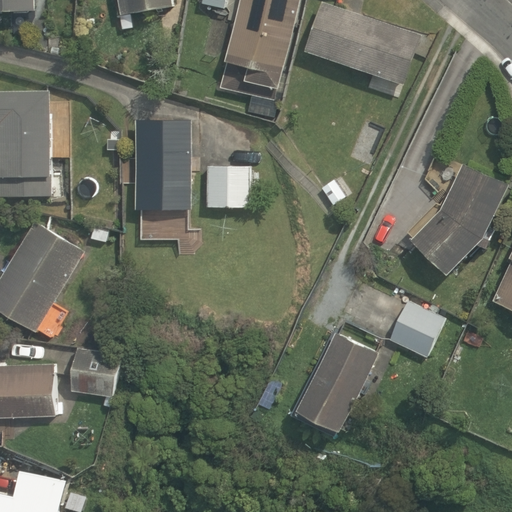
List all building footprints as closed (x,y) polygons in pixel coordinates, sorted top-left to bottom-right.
[(0,0),(0,9),(36,9),(36,0),(0,0)] [(119,0),(122,13),(174,3),(173,0),(119,0)] [(300,0),(240,0),(226,58),(229,59),(222,86),(254,94),(250,110),(275,117),(283,85),(281,85),(300,0)] [(423,32),(326,0),(323,0),(306,48),(406,82),(423,32)] [(53,195),(50,88),(0,87),(0,173),(1,195),(53,195)] [(193,120),(137,120),(137,204),(193,205),(193,120)] [(249,140),(251,164),(269,164),(267,139),(249,140)] [(510,182),(463,161),(443,205),(413,236),(448,271),(485,235),(510,182)] [(251,164),(209,163),(208,205),(251,206),(251,164)] [(86,249),(37,219),(0,277),(0,306),(37,330),(86,249)] [(110,230),(95,226),(92,237),(107,241),(110,230)] [(511,251),(510,255),(511,255),(511,260),(494,297),(511,305),(511,251)] [(409,299),(390,338),(428,355),(446,316),(409,299)] [(342,427),(380,351),(336,329),(335,331),(333,330),(292,412),(336,434),(340,426),(342,427)] [(122,353),(79,345),(72,388),(115,396),(122,353)] [(0,415),(58,414),(56,361),(0,362),(0,415)] [(16,492),(0,488),(0,511),(59,511),(68,477),(21,467),(16,492)] [(88,494),(71,489),(67,504),(82,509),(88,494)]
